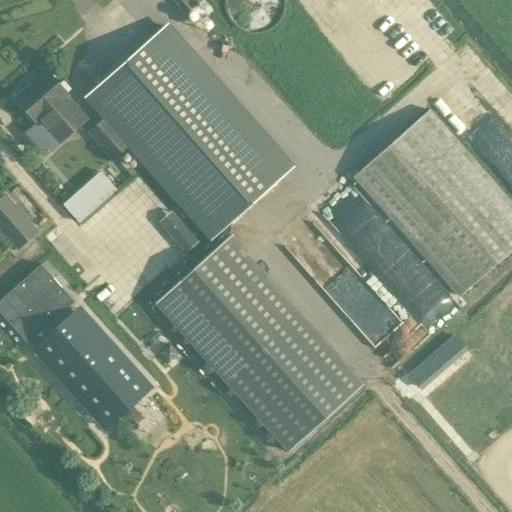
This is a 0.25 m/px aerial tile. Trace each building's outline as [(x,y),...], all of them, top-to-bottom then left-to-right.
[(176,0),(188,12),(200,0),(176,0)] [(165,30),(91,95),(215,235),(289,170),(334,127),(222,11),(180,47),(165,30)] [(47,70),(15,99),(38,125),(41,122),(60,143),(88,119),(69,97),(70,96),(47,70)] [(511,103),(489,71),(472,84),(502,126),(503,119),(509,115),(508,122),(511,122),(511,103)] [(511,200),(429,108),(355,176),(462,295),(511,249),(511,200)] [(105,119),(90,133),(114,159),(129,146),(105,119)] [(5,197),(0,201),(0,226),(19,248),(37,232),(5,197)] [(187,251),(200,239),(184,222),(171,234),(187,251)] [(223,382),(300,313),(231,236),(153,306),(222,383),(223,382)] [(41,264),(0,300),(0,313),(24,341),(27,344),(65,310),(74,302),(41,264)] [(300,313),(223,382),(288,453),(363,385),(300,313)] [(72,315),(34,349),(96,418),(105,428),(150,387),(86,316),(84,318),(79,322),(72,315)]
